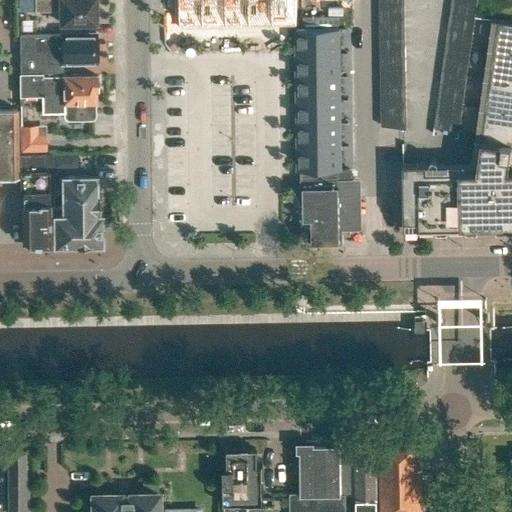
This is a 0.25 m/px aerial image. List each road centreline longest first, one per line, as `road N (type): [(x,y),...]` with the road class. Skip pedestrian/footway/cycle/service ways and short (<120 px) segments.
road 1 (unclassified): [(455,407),(0,418)]
road 2 (secondary): [(457,269),(140,274)]
road 3 (tertiary): [(140,274),(135,0)]
road 4 (secondary): [(140,274),(0,283)]
road 5 (tertiary): [(455,407),(457,269)]
